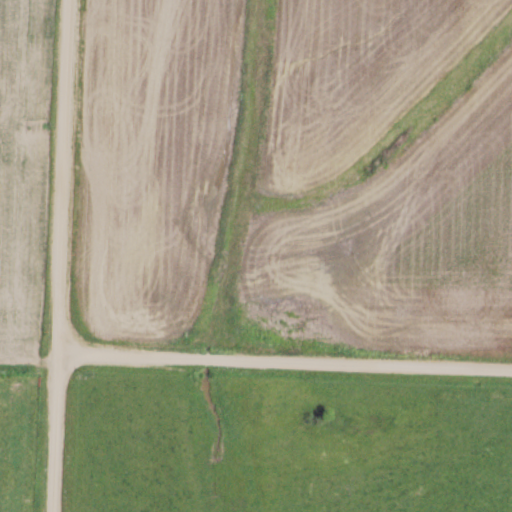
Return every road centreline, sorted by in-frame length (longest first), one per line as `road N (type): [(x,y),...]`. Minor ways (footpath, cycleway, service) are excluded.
road 1 (residential): [(55,511),(74,0)]
road 2 (residential): [(62,357),(511,373)]
